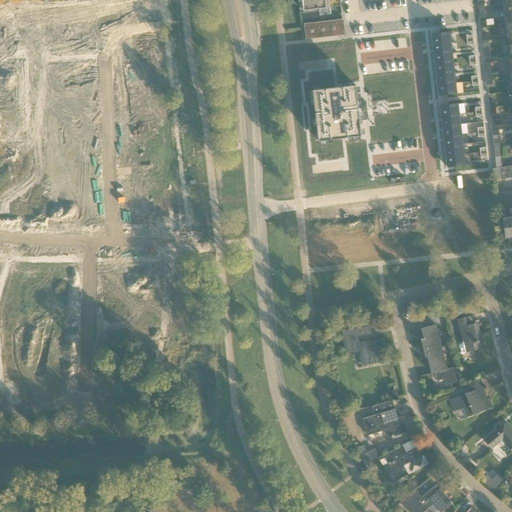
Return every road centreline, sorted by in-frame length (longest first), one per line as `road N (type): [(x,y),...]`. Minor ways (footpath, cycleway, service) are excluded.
road 1 (residential): [(502,511),(435,449),(410,391),(390,297),(481,276)]
road 2 (secondary): [(337,511),(280,399),(255,206)]
road 3 (residential): [(417,47),(432,186),(255,206)]
road 4 (residential): [(0,235),(204,239)]
road 5 (residential): [(511,392),(481,276)]
